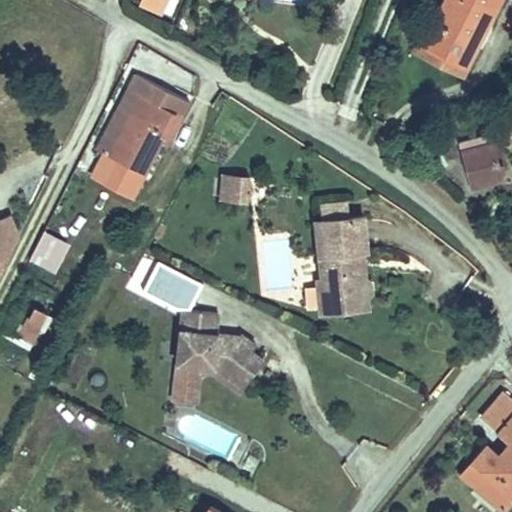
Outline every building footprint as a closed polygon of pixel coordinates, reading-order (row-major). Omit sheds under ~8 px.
[(171,0),(144,0),(141,7),(164,17),(171,0)] [(426,36),(419,52),(475,75),(486,50),(506,0),(451,0),(435,39),(426,36)] [(143,88),(112,146),(149,166),(165,137),(180,108),(184,109),(192,93),(141,65),(132,83),(143,88)] [(101,140),(112,146),(143,88),(132,83),(101,140)] [(180,108),(165,137),(169,139),(184,109),(180,108)] [(491,128),(457,138),(471,187),(505,178),(491,128)] [(253,191),(253,169),(219,168),(219,190),(253,191)] [(326,195),(328,211),(349,208),(348,193),(326,195)] [(318,212),(324,273),(336,272),(339,305),(374,301),(371,260),(365,260),(363,241),(372,240),(369,206),(349,208),(328,211),(318,212)] [(0,277),(20,237),(12,217),(0,221),(0,277)] [(43,225),(28,257),(56,270),(70,239),(43,225)] [(336,272),(324,273),(318,274),(321,306),(339,305),(336,272)] [(188,297),(181,354),(200,356),(220,359),(245,377),(265,350),(255,342),(259,336),(246,326),(239,335),(231,333),(232,325),(218,323),(221,301),(188,297)] [(33,341),(48,311),(35,304),(20,334),(33,341)] [(200,356),(181,354),(179,374),(197,376),(199,365),(200,356)] [(200,356),(199,365),(217,367),(239,385),(245,377),(220,359),(200,356)] [(511,443),(508,448),(511,451),(511,382),(487,407),(511,433),(511,443)] [(500,503),(511,491),(511,451),(508,448),(504,451),(489,436),(459,463),(500,503)] [(205,511),(226,511),(210,503),(205,511)]
